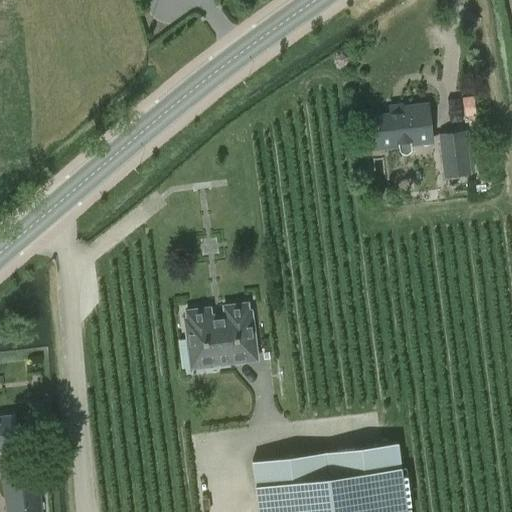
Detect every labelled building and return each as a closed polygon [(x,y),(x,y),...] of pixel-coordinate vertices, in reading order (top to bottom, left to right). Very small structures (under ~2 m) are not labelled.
[(390,112),(371,115),(376,149),(405,145),(432,142),(431,138),(430,128),(426,102),(389,107),(390,112)] [(470,173),(465,129),(437,133),(442,177),(470,173)] [(392,197),(391,188),(381,189),(382,198),(392,197)] [(186,318),(183,318),(186,338),(188,357),(239,351),(240,361),(256,359),(250,310),(247,310),(246,302),(222,305),(223,313),(209,315),(208,307),(185,310),(186,318)] [(0,459),(6,459),(7,473),(3,474),(6,511),(39,511),(34,470),(19,472),(16,445),(17,445),(14,414),(0,415),(0,459)] [(405,511),(396,442),(251,460),(257,511),(405,511)]
